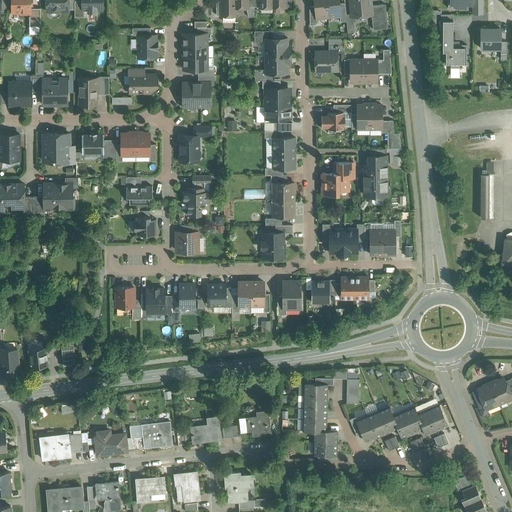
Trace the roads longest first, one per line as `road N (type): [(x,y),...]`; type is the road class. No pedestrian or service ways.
road 1 (secondary): [(414,334),(256,366),(17,392)]
road 2 (tertiary): [(407,0),(437,300)]
road 3 (residential): [(309,268),(303,0)]
road 4 (residential): [(27,475),(209,454)]
road 5 (residential): [(339,409),(361,463),(427,465),(477,445)]
road 6 (residential): [(156,111),(139,120),(0,120)]
road 7 (residential): [(309,268),(167,269)]
road 8 (residential): [(167,269),(111,270),(112,251),(159,250),(167,261)]
road 9 (residential): [(200,0),(175,16),(167,96),(156,111)]
